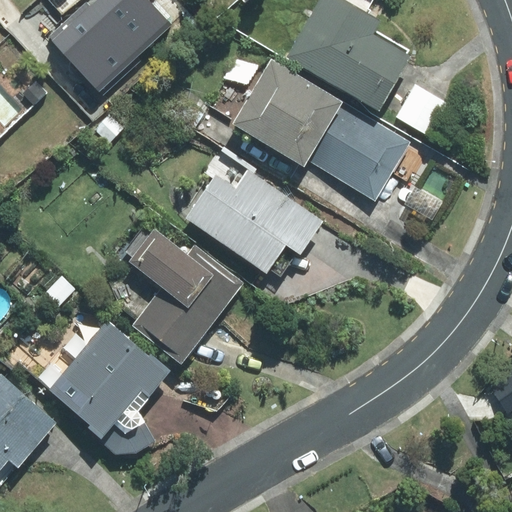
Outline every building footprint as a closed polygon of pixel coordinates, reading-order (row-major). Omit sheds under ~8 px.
[(147,0),(97,0),(90,6),(87,2),(49,37),(76,66),(147,0)] [(148,0),(147,0),(76,66),(103,96),(141,60),(137,56),(172,24),(148,0)] [(381,21),(344,0),(320,0),(288,57),(379,109),(410,56),(373,35),(381,21)] [(256,66),(235,57),(225,80),(246,89),(256,66)] [(233,124),(304,166),(308,160),(343,102),(271,59),(233,124)] [(447,102),(416,84),(396,118),(427,136),(447,102)] [(410,142),(343,102),(308,160),(375,200),(410,142)] [(110,114),(95,129),(109,143),(124,128),(110,114)] [(186,218),(266,273),(286,244),(301,254),(323,221),(218,150),(204,171),(214,178),(186,218)] [(443,202),(415,186),(404,204),(432,220),(443,202)] [(134,257),(132,261),(164,286),(134,325),(181,362),(243,283),(194,245),(188,253),(155,228),(152,231),(145,226),(126,251),(134,257)] [(76,289),(62,276),(36,303),(50,316),(76,289)] [(155,442),(138,411),(170,371),(107,320),(50,390),(91,424),(89,428),(102,439),(100,440),(115,454),(136,453),(155,442)] [(511,371),(490,387),(507,413),(511,409),(511,371)] [(18,468),(57,423),(1,375),(0,376),(0,469),(8,460),(18,468)]
